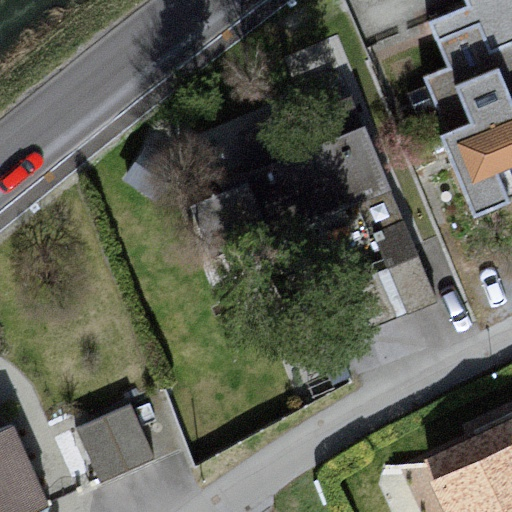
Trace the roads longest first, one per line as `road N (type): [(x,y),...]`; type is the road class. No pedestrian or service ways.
road 1 (residential): [(209,511),(324,432),(511,335)]
road 2 (secondary): [(0,166),(207,0)]
